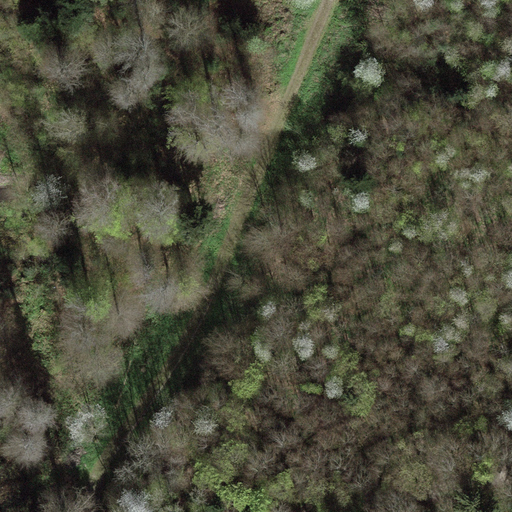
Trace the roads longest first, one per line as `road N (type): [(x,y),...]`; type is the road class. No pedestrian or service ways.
road 1 (track): [(325,0),(223,264),(190,329),(104,456),(86,511)]
road 2 (track): [(327,511),(511,474)]
